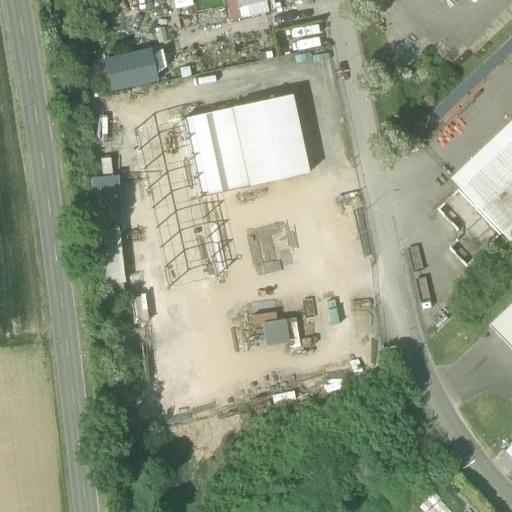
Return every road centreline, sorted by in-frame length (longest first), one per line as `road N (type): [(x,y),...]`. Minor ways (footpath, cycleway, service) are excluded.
road 1 (residential): [(333,0),(399,316),(436,411),(511,508)]
road 2 (tertiary): [(84,511),(15,0)]
